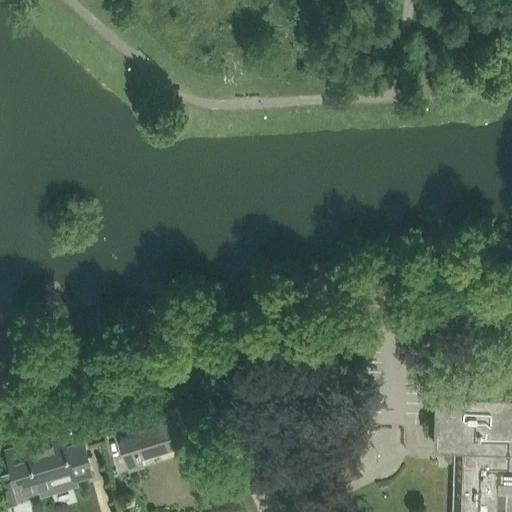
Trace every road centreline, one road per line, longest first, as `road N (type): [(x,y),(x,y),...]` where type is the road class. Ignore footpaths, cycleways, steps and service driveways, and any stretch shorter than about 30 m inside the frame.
road 1 (residential): [(202,338),(511,274)]
road 2 (residential): [(0,395),(202,338)]
road 3 (residential): [(275,511),(202,338)]
